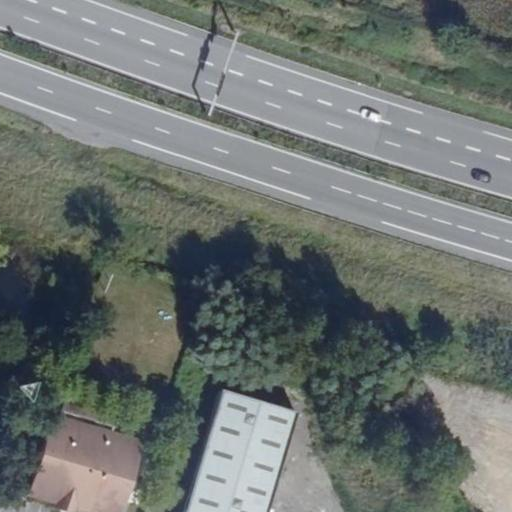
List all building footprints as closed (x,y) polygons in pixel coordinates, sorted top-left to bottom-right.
[(265,511),(295,413),(218,390),(182,511),(265,511)] [(78,420),(81,411),(61,405),(59,414),(78,420)] [(98,417),(81,411),(78,420),(95,426),(98,417)] [(115,422),(98,417),(95,426),(112,431),(115,422)] [(121,511),(142,447),(49,419),(26,497),(55,506),(53,511),(57,511),(121,511)]
